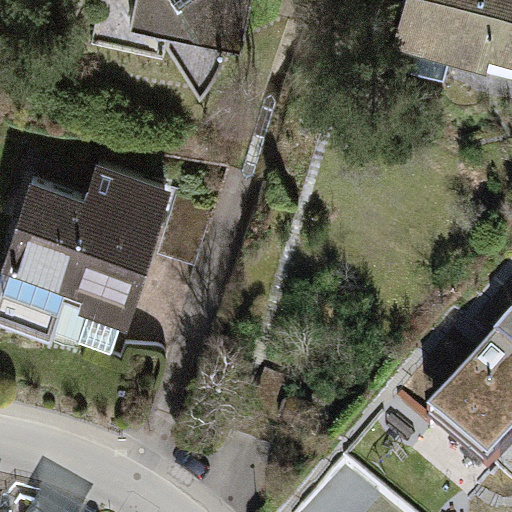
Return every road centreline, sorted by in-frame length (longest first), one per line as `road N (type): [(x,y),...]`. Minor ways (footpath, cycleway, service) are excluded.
road 1 (unknown): [(239,183),(135,490)]
road 2 (residential): [(0,441),(47,451),(135,490),(162,511)]
